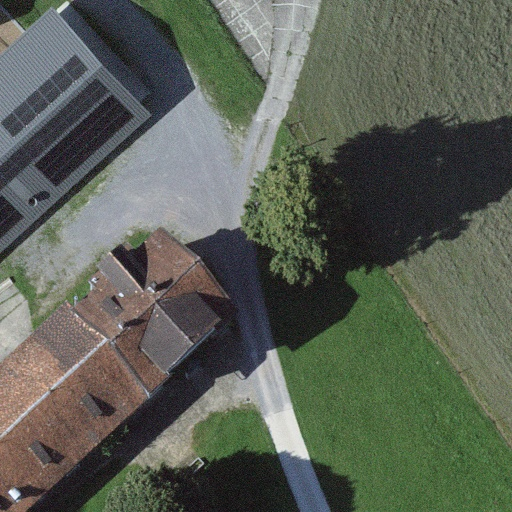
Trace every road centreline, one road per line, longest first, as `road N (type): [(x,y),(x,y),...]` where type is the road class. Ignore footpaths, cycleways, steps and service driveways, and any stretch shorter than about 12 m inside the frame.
road 1 (track): [(304,0),(247,210),(245,259),(257,337),(317,511)]
road 2 (track): [(259,163),(136,21),(105,0)]
